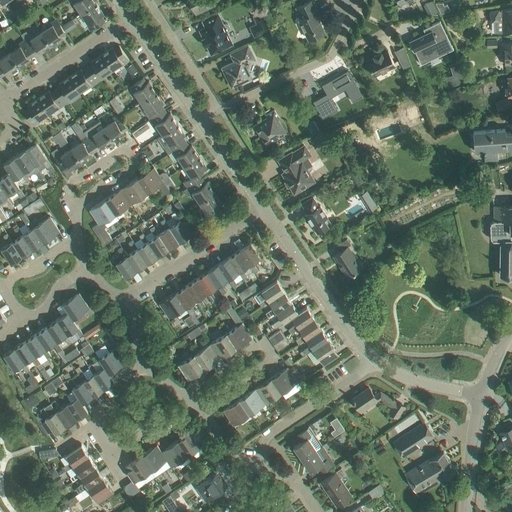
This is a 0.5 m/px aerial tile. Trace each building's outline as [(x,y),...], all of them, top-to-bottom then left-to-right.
[(74,2),(81,12),(96,2),(94,0),(70,0),(73,3),(74,2)] [(194,9),(200,11),(215,4),(213,0),(187,0),(187,2),(192,4),(194,9)] [(299,19),(309,38),(312,37),(313,39),(317,37),(316,35),(325,31),(316,12),(318,10),(313,0),(310,0),(296,7),(302,18),(299,19)] [(96,2),(81,12),(76,15),(83,26),(87,24),(90,30),(104,21),(103,20),(102,21),(99,17),(104,13),(96,2)] [(443,2),(436,2),(441,13),(450,9),(447,3),(444,5),(443,2)] [(490,7),(493,19),(495,19),(495,30),(503,30),(503,32),(511,31),(511,7),(501,8),(500,6),(490,7)] [(270,29),(262,11),(253,16),(257,23),(249,26),(254,36),(270,29)] [(203,37),(202,38),(205,45),(207,45),(211,54),(233,43),(218,13),(203,20),(206,27),(200,30),(203,37)] [(42,31),(52,45),(63,38),(61,36),(66,33),(57,18),(51,22),(52,24),(42,31)] [(425,32),(409,40),(414,51),(415,50),(420,61),(429,57),(427,53),(434,49),(436,53),(452,46),(440,20),(426,27),(427,28),(424,29),(424,28),(423,28),(425,32)] [(30,36),(25,39),(32,51),(37,48),(41,53),(52,45),(42,31),(31,38),(30,36)] [(276,31),(271,34),(275,42),(281,39),(276,31)] [(488,37),(488,45),(498,45),(498,37),(488,37)] [(20,45),(10,52),(20,67),(31,60),(27,54),(32,51),(25,39),(19,43),(20,45)] [(503,55),(504,55),(505,64),(511,63),(511,41),(502,42),(503,55)] [(102,54),(112,68),(122,61),(124,63),(129,59),(119,45),(114,48),(113,46),(102,54)] [(231,53),(234,60),(234,61),(231,63),(231,62),(222,67),(227,78),(228,78),(232,86),(246,79),(249,71),(247,68),(250,61),(255,59),(248,45),(231,53)] [(375,56),(367,60),(374,75),(395,65),(388,50),(382,53),(381,51),(374,55),(375,56)] [(20,67),(10,52),(0,58),(0,72),(5,69),(9,74),(20,67)] [(95,66),(90,70),(97,81),(103,77),(102,76),(112,68),(102,54),(91,61),(95,66)] [(407,56),(401,59),(404,66),(410,63),(408,59),(407,56)] [(132,75),(137,71),(133,64),(132,64),(127,67),(132,75)] [(459,65),(452,67),(457,82),(465,80),(459,65)] [(81,68),(70,75),(80,90),(91,83),(92,84),(97,81),(90,70),(85,73),(81,68)] [(327,93),(313,100),(323,118),(337,110),(331,97),(346,89),(353,101),(363,96),(350,72),(341,77),(339,75),(322,84),(327,93)] [(63,88),(58,92),(65,103),(71,99),(70,97),(80,90),(70,75),(59,83),(63,88)] [(502,78),(502,85),(508,84),(508,95),(511,94),(511,76),(507,76),(508,78),(502,78)] [(127,93),(134,103),(140,100),(141,101),(156,91),(149,80),(144,84),(141,79),(129,87),(131,90),(127,93)] [(49,90),(39,97),(48,112),(59,105),(60,107),(65,103),(58,92),(53,95),(49,90)] [(143,108),(150,118),(162,110),(159,106),(164,102),(156,91),(141,101),(145,107),(143,108)] [(496,100),(499,109),(511,104),(511,99),(510,95),(496,100)] [(437,96),(428,99),(431,105),(439,102),(437,96)] [(48,112),(39,97),(28,105),(31,110),(26,113),(34,125),(39,121),(38,119),(48,112)] [(416,105),(405,109),(409,121),(421,117),(416,105)] [(262,138),(266,145),(273,141),(272,139),(284,132),(276,120),(280,118),(274,109),(266,115),(268,118),(256,125),(264,137),(262,138)] [(159,127),(163,133),(177,123),(170,112),(165,116),(162,110),(150,118),(157,129),(159,127)] [(110,121),(104,125),(114,141),(125,133),(122,128),(127,125),(119,113),(109,120),(110,121)] [(56,123),(57,124),(60,129),(67,125),(63,119),(56,123)] [(162,143),(168,152),(172,150),(183,142),(180,138),(185,134),(177,123),(163,133),(167,140),(162,143)] [(92,130),(87,134),(95,146),(100,143),(103,148),(114,141),(104,125),(94,132),(92,130)] [(506,128),(474,130),(475,151),(484,150),(485,160),(498,159),(497,149),(511,147),(511,131),(506,132),(506,128)] [(51,135),(58,146),(66,141),(59,130),(51,135)] [(322,131),(310,139),(315,148),(328,140),(322,131)] [(31,132),(24,137),(30,146),(25,149),(40,170),(46,165),(48,167),(52,164),(31,132)] [(81,139),(71,146),(82,162),(93,155),(92,153),(97,150),(95,146),(87,134),(81,138),(81,139)] [(177,155),(184,165),(199,155),(192,145),(187,148),(183,142),(172,150),(176,156),(177,155)] [(283,173),(288,180),(290,184),(295,192),(315,180),(308,167),(313,164),(308,157),(312,154),(306,144),(293,152),(292,151),(279,159),(286,170),(283,173)] [(82,162),(71,146),(61,152),(57,145),(50,150),(62,168),(68,164),(71,170),(82,162)] [(145,152),(149,158),(155,154),(151,148),(145,152)] [(25,149),(15,156),(29,176),(35,172),(37,174),(41,172),(40,170),(25,149)] [(184,181),(187,187),(202,177),(199,179),(195,174),(207,166),(199,155),(184,165),(191,176),(184,181)] [(15,156),(4,163),(14,178),(21,174),(26,181),(30,179),(15,156)] [(138,177),(148,192),(158,185),(162,191),(163,192),(164,193),(166,193),(167,192),(170,190),(154,166),(138,177)] [(9,172),(0,177),(0,180),(9,194),(16,189),(21,197),(25,194),(20,186),(14,178),(9,172)] [(51,176),(46,180),(47,181),(49,184),(54,181),(51,176)] [(138,177),(122,188),(132,203),(148,192),(138,177)] [(191,192),(198,203),(215,191),(207,181),(202,184),(199,179),(202,177),(187,187),(184,189),(188,194),(191,192)] [(0,180),(0,203),(1,204),(8,200),(10,204),(14,201),(9,194),(0,180)] [(47,181),(37,187),(39,191),(49,184),(47,181)] [(122,188),(106,198),(116,213),(132,203),(122,188)] [(38,196),(34,190),(26,196),(29,201),(38,196)] [(367,190),(360,194),(370,210),(377,206),(367,190)] [(215,191),(198,203),(209,219),(223,209),(221,205),(223,204),(215,191)] [(39,206),(45,202),(41,196),(35,200),(39,206)] [(313,228),(317,234),(322,231),(321,230),(332,223),(320,204),(319,205),(313,196),(302,203),(306,210),(308,209),(309,211),(304,215),(312,226),(313,225),(313,226),(314,227),(313,228)] [(104,221),(116,213),(106,198),(89,209),(98,222),(92,226),(104,244),(112,238),(105,226),(107,225),(104,221)] [(164,205),(169,212),(175,208),(170,201),(164,205)] [(23,206),(27,213),(34,209),(30,202),(28,204),(28,203),(23,206)] [(0,203),(0,216),(2,220),(9,216),(5,210),(3,208),(1,204),(0,203)] [(494,240),(511,239),(511,231),(511,204),(493,205),(494,220),(491,224),(491,237),(494,240)] [(177,221),(170,225),(170,226),(180,241),(191,234),(176,211),(172,213),(177,221)] [(29,219),(44,241),(60,230),(50,215),(42,221),(37,214),(29,219)] [(30,229),(23,233),(33,248),(38,245),(43,253),(49,250),(44,241),(29,219),(29,218),(25,221),(30,229)] [(166,228),(159,232),(159,233),(169,248),(180,241),(170,226),(170,225),(165,218),(161,220),(166,228)] [(19,236),(12,240),(22,255),(33,248),(23,233),(18,225),(14,228),(19,236)] [(145,235),(149,240),(148,240),(159,255),(169,248),(159,233),(159,232),(154,225),(150,227),(152,230),(145,235)] [(12,240),(7,232),(7,233),(4,235),(3,235),(9,243),(1,248),(11,263),(22,255),(12,240)] [(145,242),(138,247),(148,262),(159,255),(148,240),(149,240),(145,235),(144,232),(140,234),(145,242)] [(110,241),(113,247),(119,243),(115,237),(110,241)] [(341,263),(339,264),(347,276),(362,267),(348,246),(351,244),(347,238),(336,245),(340,251),(335,254),(341,263)] [(511,238),(511,239),(501,240),(500,274),(511,274),(511,238)] [(135,249),(128,254),(127,254),(137,269),(148,262),(138,247),(133,239),(129,241),(135,249)] [(251,242),(240,249),(250,264),(255,272),(259,269),(254,261),(261,257),(251,242)] [(127,254),(128,254),(122,246),(118,249),(121,252),(113,257),(126,277),(137,269),(127,254)] [(240,249),(229,256),(239,271),(244,279),(248,276),(243,269),(250,264),(240,249)] [(219,263),(229,278),(234,286),(238,283),(233,276),(239,271),(229,256),(219,263)] [(219,263),(208,270),(218,285),(223,293),(227,291),(222,283),(229,278),(219,263)] [(208,270),(197,277),(208,292),(208,293),(213,300),(217,298),(211,290),(218,285),(208,270)] [(197,277),(187,284),(202,307),(206,304),(201,297),(208,293),(208,292),(197,277)] [(262,305),(270,300),(285,290),(277,279),(262,289),(255,294),(260,301),(262,305)] [(249,286),(253,292),(259,287),(255,282),(249,286)] [(187,284),(176,291),(192,315),(197,313),(195,308),(193,305),(192,306),(191,304),(197,300),(187,284)] [(243,290),(238,293),(242,299),(247,295),(243,290)] [(269,316),(277,311),(292,301),(285,290),(270,300),(274,307),(267,312),(269,316)] [(186,306),(176,291),(159,302),(169,318),(186,306)] [(79,292),(63,303),(73,318),(76,321),(81,317),(79,314),(90,307),(79,292)] [(235,298),(229,302),(233,307),(238,304),(235,298)] [(284,322),(292,316),(298,311),(292,301),(277,311),(282,318),(267,328),(269,331),(276,326),(283,321),(284,322)] [(68,311),(57,318),(68,334),(75,330),(80,337),(84,334),(79,327),(76,321),(73,318),(63,303),(68,311)] [(299,327),(312,318),(314,317),(307,306),(298,311),(292,316),(297,323),(289,328),(292,332),(299,327)] [(249,313),(244,307),(238,311),(242,318),(249,313)] [(299,343),(307,338),(306,337),(321,327),(314,317),(312,318),(299,327),(304,334),(296,339),(299,343)] [(47,325),(58,341),(64,336),(69,344),(73,341),(68,334),(57,318),(47,325)] [(185,319),(180,322),(184,329),(189,325),(185,319)] [(82,332),(86,337),(102,326),(99,321),(82,332)] [(243,321),(227,332),(237,347),(253,336),(243,321)] [(47,325),(36,332),(47,348),(54,343),(59,351),(62,348),(63,348),(58,341),(47,325)] [(257,335),(261,332),(257,325),(252,328),(257,335)] [(313,348),(328,338),(321,327),(306,337),(307,338),(311,344),(303,349),(306,353),(313,348)] [(269,337),(274,344),(285,337),(280,330),(269,337)] [(36,332),(26,339),(36,355),(43,350),(48,358),(52,355),(47,348),(36,332)] [(227,332),(211,342),(221,357),(237,347),(227,332)] [(285,337),(274,344),(278,350),(289,343),(285,337)] [(339,354),(328,338),(313,348),(324,365),(339,354)] [(26,339),(15,347),(25,362),(26,362),(32,358),(37,365),(41,362),(36,355),(26,339)] [(221,357),(211,342),(195,353),(205,368),(221,357)] [(81,351),(86,358),(94,352),(90,345),(81,351)] [(99,357),(105,366),(109,372),(110,372),(126,361),(116,346),(99,357)] [(25,362),(15,347),(4,354),(14,369),(22,364),(27,372),(30,369),(26,362),(25,362)] [(178,364),(188,379),(205,368),(195,353),(178,364)] [(293,362),(290,356),(284,359),(288,365),(293,362)] [(94,373),(104,388),(115,380),(110,372),(109,372),(105,366),(98,371),(92,363),(88,365),(94,373)] [(78,373),(83,380),(93,395),(104,388),(94,373),(87,378),(79,365),(75,368),(78,373)] [(40,369),(47,379),(51,376),(50,375),(46,369),(44,366),(40,369)] [(54,372),(50,366),(46,369),(50,375),(54,372)] [(288,366),(272,377),(282,392),(298,381),(288,366)] [(307,376),(304,372),(297,376),(300,381),(307,376)] [(51,379),(55,384),(63,379),(59,374),(51,379)] [(72,388),(78,396),(78,395),(83,402),(93,395),(83,380),(76,385),(71,377),(68,380),(73,387),(72,388)] [(272,377),(256,387),(266,403),(282,392),(272,377)] [(33,391),(40,386),(41,385),(36,378),(25,386),(30,393),(33,391)] [(43,384),(47,392),(54,387),(50,380),(43,384)] [(40,386),(33,391),(37,397),(44,392),(40,386)] [(369,386),(352,398),(362,411),(381,398),(383,397),(384,393),(381,391),(375,395),(369,386)] [(256,387),(240,398),(250,413),(266,403),(256,387)] [(30,406),(39,399),(33,391),(24,399),(30,406)] [(383,397),(381,398),(393,406),(397,401),(385,392),(384,393),(383,397)] [(62,395),(67,403),(67,402),(77,417),(88,410),(83,402),(78,395),(78,396),(71,400),(66,393),(62,395)] [(250,413),(240,398),(223,409),(233,424),(250,413)] [(52,402),(57,409),(57,410),(57,409),(67,424),(77,417),(67,402),(67,403),(60,407),(55,400),(52,402)] [(393,406),(390,412),(397,416),(404,405),(397,401),(393,406)] [(47,419),(42,423),(48,432),(53,429),(55,432),(67,424),(57,409),(57,410),(50,414),(44,407),(40,409),(47,419)] [(42,423),(40,420),(37,422),(45,434),(48,432),(42,423)] [(393,442),(402,456),(434,435),(425,421),(393,442)] [(336,428),(331,431),(334,435),(345,429),(342,424),(336,428)] [(511,425),(501,430),(504,438),(497,445),(503,452),(509,446),(511,454),(511,425)] [(183,436),(178,440),(188,455),(204,444),(192,426),(191,426),(194,430),(189,433),(187,429),(181,433),(183,436)] [(301,441),(294,446),(302,458),(322,444),(310,426),(297,435),(301,441)] [(178,440),(162,450),(167,459),(171,466),(188,455),(178,440)] [(66,470),(74,465),(89,454),(82,443),(66,453),(71,461),(63,466),(66,470)] [(157,444),(141,455),(151,470),(167,459),(162,450),(157,444)] [(322,444),(302,458),(310,470),(317,465),(322,472),(334,463),(322,444)] [(39,450),(40,457),(57,454),(56,447),(39,450)] [(358,450),(347,458),(351,464),(362,456),(358,450)] [(407,472),(417,490),(438,477),(440,480),(455,470),(443,451),(407,472)] [(73,480),(81,475),(96,465),(89,454),(74,465),(78,471),(71,476),(73,480)] [(125,466),(133,479),(135,481),(151,470),(141,455),(125,466)] [(76,488),(79,492),(88,486),(103,476),(96,465),(81,475),(84,481),(82,483),(81,482),(78,486),(76,488)] [(190,468),(183,473),(188,480),(195,476),(190,468)] [(341,468),(321,481),(337,505),(352,495),(340,478),(346,474),(341,468)] [(196,486),(206,501),(228,486),(218,471),(196,486)] [(55,481),(60,489),(67,485),(61,476),(55,481)] [(79,492),(76,494),(79,499),(80,500),(92,492),(99,502),(114,492),(103,476),(88,486),(79,492)] [(167,482),(162,486),(167,492),(172,489),(167,482)] [(368,491),(373,498),(386,490),(381,482),(368,491)] [(177,489),(171,493),(174,499),(180,495),(177,489)] [(133,499),(139,502),(143,495),(137,492),(133,499)] [(163,498),(173,511),(183,511),(174,499),(171,493),(170,493),(163,498)] [(79,499),(76,494),(64,502),(68,506),(71,504),(71,505),(79,499)] [(273,502),(276,506),(280,503),(277,498),(272,501),(273,502)] [(276,506),(276,508),(282,504),(284,503),(282,501),(280,502),(280,503),(276,506),(273,502),(266,507),(269,511),(276,506)]
